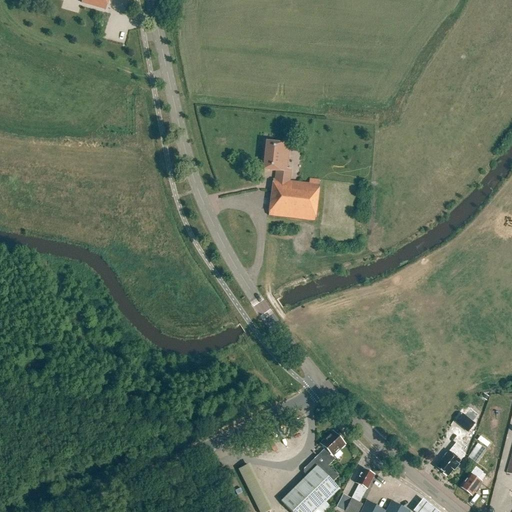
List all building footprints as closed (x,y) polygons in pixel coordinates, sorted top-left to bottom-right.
[(82,0),(81,3),(106,11),(108,0),(82,0)] [(265,144),(262,171),(275,172),(274,181),(272,181),(269,217),(315,221),(319,181),(309,180),(308,186),(289,184),(290,171),(286,170),(288,146),(265,144)] [(475,424),(460,413),(455,420),(469,431),(475,424)] [(334,458),(346,446),(336,436),(330,436),(321,446),(326,450),(305,471),(305,475),(307,478),(282,503),(290,511),(319,511),(341,491),(334,484),(340,479),(329,468),(337,461),(334,458)] [(444,456),(444,458),(436,468),(447,477),(451,472),(453,474),(459,466),(457,465),(465,456),(460,452),(462,449),(456,444),(448,453),(446,454),(444,456)] [(475,463),(485,449),(477,444),(468,458),(475,463)] [(237,469),(256,511),(267,511),(270,511),(248,464),(237,469)] [(481,484),(478,481),(483,474),(476,469),(470,477),(469,476),(464,481),(466,482),(460,489),(471,497),(481,484)] [(346,511),(359,511),(363,506),(358,504),(365,489),(366,490),(373,477),(363,471),(356,485),(360,487),(352,501),(346,511)] [(435,511),(422,502),(417,507),(413,511),(435,511)] [(384,511),(367,503),(362,511),(408,511),(391,503),(386,511),(384,511)]
